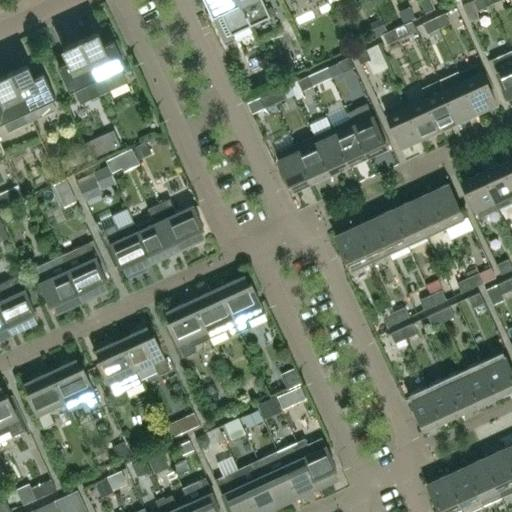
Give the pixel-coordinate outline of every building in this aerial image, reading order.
[(239,0),(204,0),(212,15),(225,43),(234,38),(231,33),(250,24),(239,0)] [(262,0),(239,0),(250,24),(270,15),(262,0)] [(431,0),(418,0),(424,13),(435,8),(431,0)] [(489,4),(487,0),(473,0),(478,9),(489,4)] [(409,6),(398,11),(403,21),(413,16),(409,6)] [(449,22),(444,12),(433,17),(438,28),(449,22)] [(438,28),(433,17),(422,22),(427,33),(438,28)] [(382,19),(370,24),(376,36),(382,33),(387,31),(382,19)] [(409,33),(404,23),(393,28),(398,38),(409,33)] [(398,38),(393,28),(387,31),(382,33),(387,43),(398,38)] [(120,67),(124,65),(125,65),(113,39),(103,44),(98,32),(80,40),(103,90),(108,88),(109,90),(110,89),(109,87),(125,80),(120,67)] [(103,90),(80,40),(62,48),(68,60),(58,64),(69,90),(71,90),(70,90),(75,87),(81,100),(97,93),(98,95),(99,94),(98,92),(103,90)] [(371,58),(367,48),(355,53),(360,63),(371,58)] [(511,100),(511,54),(510,50),(491,59),(510,101),(511,100)] [(331,77),(353,66),(349,56),(326,67),(331,77)] [(496,102),(482,72),(478,63),(459,71),(463,81),(476,110),(496,102)] [(55,97),(43,71),(33,76),(27,64),(10,72),(32,120),(37,117),(37,115),(53,108),(49,99),(54,97),(54,98),(55,97)] [(331,77),(326,67),(308,75),(313,85),(331,77)] [(32,120),(10,72),(0,76),(0,122),(5,120),(8,128),(25,121),(26,123),(32,120)] [(313,85),(308,75),(297,80),(301,90),(313,85)] [(476,110),(463,81),(444,89),(458,119),(476,110)] [(294,92),(290,84),(282,88),(282,87),(271,92),(275,102),(287,97),(286,96),(294,92)] [(458,119),(444,89),(425,98),(439,128),(458,119)] [(275,102),(271,92),(260,97),(264,107),(275,102)] [(439,128),(425,98),(407,106),(420,136),(439,128)] [(420,136),(407,106),(403,100),(384,108),(387,115),(401,145),(420,136)] [(386,145),(373,115),(366,102),(347,111),(351,118),(367,154),(386,145)] [(367,154),(351,118),(332,127),(348,163),(367,154)] [(348,163),(332,127),(313,136),(330,171),(348,163)] [(330,171),(313,136),(295,144),(311,180),(330,171)] [(145,141),(132,146),(137,156),(138,159),(151,153),(145,141)] [(311,180),(295,144),(275,153),(292,189),(311,180)] [(116,154),(105,159),(111,171),(121,166),(120,164),(116,154)] [(511,158),(500,164),(511,190),(511,158)] [(511,199),(511,190),(500,164),(481,172),(497,207),(511,199)] [(497,207),(481,172),(462,181),(478,215),(497,207)] [(76,180),(82,193),(97,186),(91,173),(76,180)] [(70,189),(65,178),(54,183),(59,194),(70,189)] [(464,217),(448,183),(429,192),(444,226),(450,238),(473,228),(467,216),(464,217)] [(444,226),(429,192),(410,201),(426,235),(444,226)] [(204,236),(200,227),(203,226),(193,204),(176,212),(169,198),(157,203),(178,248),(204,236)] [(426,235),(410,201),(391,209),(407,243),(426,235)] [(178,248),(157,203),(147,208),(152,218),(136,226),(152,260),(178,248)] [(407,243),(391,209),(373,218),(388,252),(407,243)] [(0,239),(8,236),(0,217),(0,239)] [(388,252),(373,218),(354,226),(370,261),(388,252)] [(152,260),(136,226),(135,226),(133,221),(117,229),(115,223),(103,228),(120,264),(122,263),(128,276),(145,269),(143,264),(152,260)] [(370,261),(354,226),(335,235),(350,269),(370,261)] [(105,277),(89,241),(77,247),(80,253),(64,260),(63,260),(81,299),(107,287),(103,279),(105,277)] [(81,299),(63,260),(64,260),(61,254),(33,267),(49,303),(52,302),(56,310),(81,299)] [(511,268),(511,267),(507,258),(496,263),(501,274),(511,268)] [(490,266),(478,272),(468,277),(472,287),(480,284),(495,276),(490,266)] [(35,310),(18,274),(0,282),(0,308),(10,331),(36,320),(32,311),(35,310)] [(265,312),(251,282),(248,283),(244,275),(219,286),(239,331),(250,326),(247,320),(265,312)] [(472,287),(468,277),(456,282),(461,292),(472,287)] [(511,288),(511,287),(508,278),(497,283),(501,294),(511,288)] [(497,283),(486,288),(493,303),(504,298),(501,294),(497,283)] [(239,331),(219,286),(192,299),(209,337),(226,330),(228,336),(239,331)] [(431,294),(435,304),(446,299),(441,289),(431,294)] [(483,302),(479,292),(468,297),(472,307),(483,302)] [(435,304),(431,294),(419,299),(424,309),(435,304)] [(209,337),(192,299),(166,310),(170,319),(167,320),(184,356),(196,351),(193,345),(209,337)] [(454,315),(449,305),(438,310),(443,321),(454,315)] [(409,316),(404,306),(393,311),(398,321),(409,316)] [(0,336),(10,331),(0,308),(0,336)] [(443,321),(438,310),(427,315),(431,326),(443,321)] [(398,321),(393,311),(382,316),(387,326),(398,321)] [(417,332),(412,322),(401,327),(405,338),(417,332)] [(170,369),(153,333),(150,334),(146,326),(121,338),(142,382),(136,367),(151,360),(158,375),(170,369)] [(405,338),(401,327),(390,332),(394,343),(405,338)] [(142,382),(121,338),(96,349),(100,358),(97,359),(114,395),(142,382)] [(511,386),(511,371),(502,350),(483,359),(499,393),(511,386)] [(99,402),(82,366),(80,367),(76,358),(50,370),(68,409),(85,401),(87,407),(99,402)] [(499,393),(483,359),(464,367),(480,402),(499,393)] [(480,402),(464,367),(445,376),(461,410),(480,402)] [(292,369),(279,375),(286,390),(299,384),(292,369)] [(68,409),(50,370),(25,382),(29,390),(26,391),(43,427),(54,422),(50,412),(66,405),(68,409)] [(461,410),(445,376),(427,385),(443,419),(461,410)] [(443,419),(427,385),(407,393),(423,428),(443,419)] [(24,430),(7,394),(4,395),(0,387),(0,386),(0,433),(9,429),(12,435),(24,430)] [(166,394),(174,408),(186,402),(178,388),(166,394)] [(289,390),(276,396),(281,409),(294,403),(289,390)] [(275,395),(256,403),(259,408),(263,417),(281,409),(276,396),(275,395)] [(259,408),(242,416),(247,427),(264,420),(263,417),(259,408)] [(224,423),(229,434),(242,428),(238,417),(224,423)] [(173,421),(162,426),(168,438),(178,433),(173,421)] [(206,432),(195,437),(201,448),(206,445),(209,438),(206,432)] [(336,466),(322,436),(307,443),(304,437),(296,441),(317,485),(337,476),(333,468),(336,466)] [(317,485),(296,441),(277,450),(297,494),(317,485)] [(511,444),(502,449),(511,469),(511,444)] [(61,448),(51,452),(55,461),(65,456),(61,448)] [(127,448),(116,453),(120,461),(130,456),(127,448)] [(511,491),(511,469),(502,449),(484,457),(497,487),(501,496),(511,491)] [(297,494),(277,450),(257,459),(278,503),(297,494)] [(163,451),(148,458),(153,469),(168,462),(163,451)] [(497,487),(484,457),(465,466),(479,496),(497,487)] [(144,458),(132,463),(137,476),(149,471),(144,458)] [(258,511),(278,503),(257,459),(237,468),(240,474),(257,511),(258,511)] [(479,496),(465,466),(446,474),(463,511),(466,511),(483,505),(479,496)] [(128,483),(122,470),(108,477),(114,489),(128,483)] [(257,511),(240,474),(226,480),(223,474),(215,478),(228,507),(230,506),(233,511),(257,511)] [(463,511),(446,474),(427,483),(440,511),(463,511)] [(218,511),(216,506),(218,505),(205,476),(182,487),(186,497),(187,497),(194,511),(218,511)] [(50,478),(30,487),(35,498),(55,489),(50,478)] [(105,478),(94,483),(100,497),(112,491),(105,478)] [(28,483),(15,489),(22,504),(35,498),(30,487),(28,483)] [(194,511),(187,497),(186,497),(189,502),(177,507),(172,494),(164,498),(163,495),(163,496),(170,511),(194,511)] [(170,511),(163,496),(155,499),(160,511),(170,511)] [(11,511),(5,499),(0,501),(0,511),(11,511)] [(58,511),(53,500),(43,505),(46,511),(58,511)]
